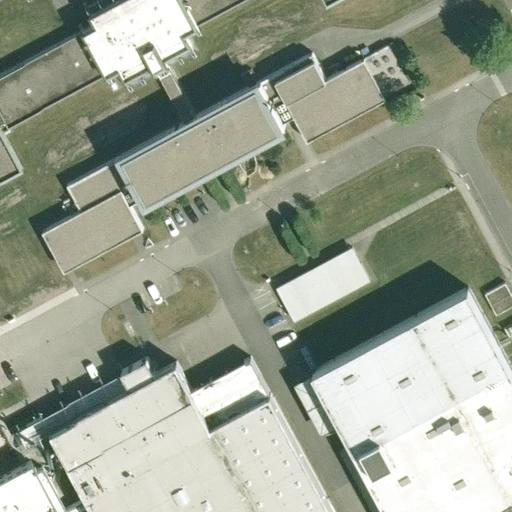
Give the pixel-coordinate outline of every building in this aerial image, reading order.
[(103,0),(111,14),(0,73),(0,112),(3,118),(7,126),(122,64),(131,81),(158,67),(168,61),(195,47),(186,30),(241,0),(103,0)] [(313,51),(196,114),(168,61),(158,67),(186,120),(68,183),(82,209),(44,230),(44,231),(58,224),(79,263),(144,227),(131,203),(142,198),(144,201),(287,124),(285,121),(296,115),(309,139),(374,104),(353,65),(366,58),(365,56),(327,77),(313,51)] [(0,178),(21,167),(0,129),(0,119),(3,118),(0,112),(0,178)] [(354,245),(278,286),(296,319),(372,278),(354,245)] [(511,291),(507,281),(486,292),(497,313),(511,305),(511,291)] [(511,511),(511,363),(470,285),(315,369),(355,443),(342,450),(375,511),(511,511)] [(193,387),(178,360),(157,371),(148,355),(123,369),(131,385),(47,430),(84,498),(88,506),(91,511),(337,511),(272,391),(212,423),(193,387)] [(252,355),(193,387),(212,423),(272,391),(252,355)] [(40,417),(20,428),(26,439),(46,428),(40,417)] [(31,460),(0,476),(0,511),(36,511),(53,503),(57,511),(77,511),(88,506),(84,498),(66,508),(44,466),(37,469),(31,460)]
